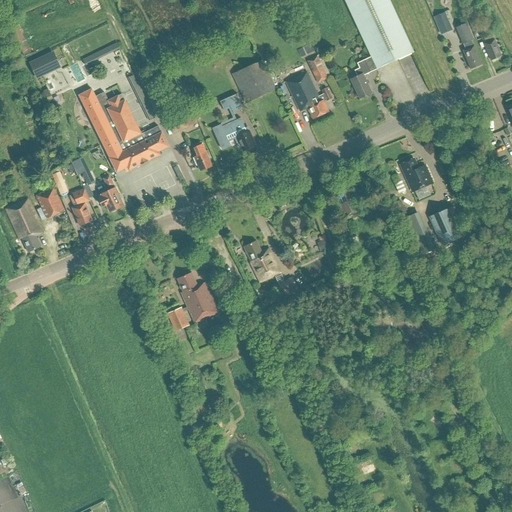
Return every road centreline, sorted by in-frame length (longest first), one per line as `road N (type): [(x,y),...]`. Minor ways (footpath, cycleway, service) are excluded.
road 1 (tertiary): [(0,291),(511,76)]
road 2 (track): [(302,164),(348,279),(423,331),(504,511)]
